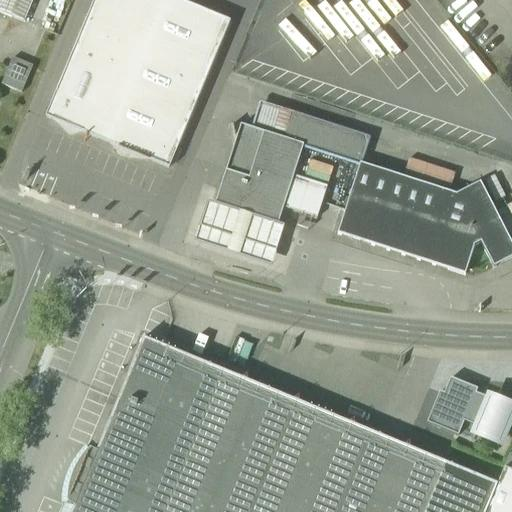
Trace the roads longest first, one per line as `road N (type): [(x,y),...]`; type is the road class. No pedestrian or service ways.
road 1 (tertiary): [(49,231),(321,321),(511,336)]
road 2 (unknown): [(186,212),(213,131),(248,102),(511,173)]
road 3 (tertiary): [(49,231),(0,346)]
